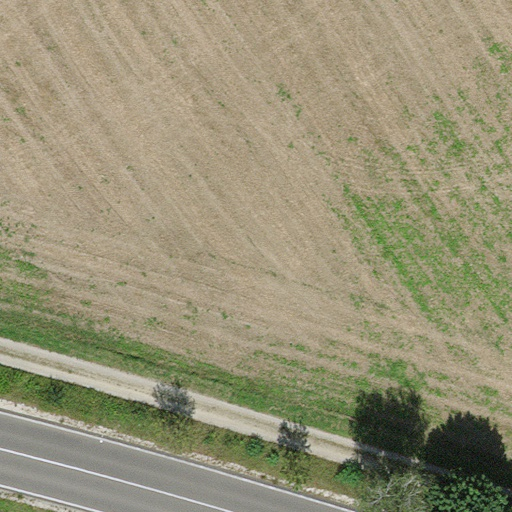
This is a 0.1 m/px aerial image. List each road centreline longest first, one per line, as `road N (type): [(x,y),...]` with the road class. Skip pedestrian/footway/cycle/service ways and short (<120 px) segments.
road 1 (unclassified): [(508,511),(334,451),(0,356)]
road 2 (primary): [(0,456),(200,511)]
